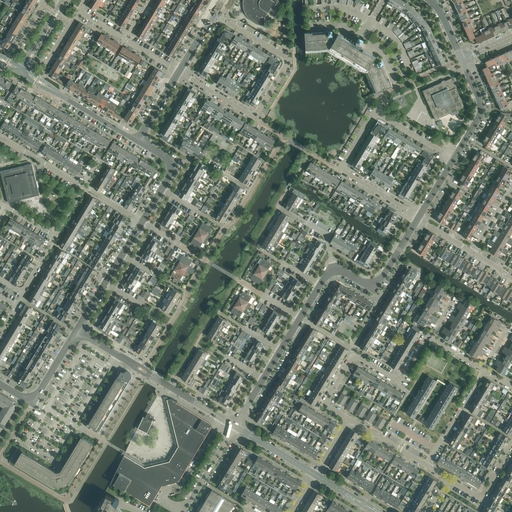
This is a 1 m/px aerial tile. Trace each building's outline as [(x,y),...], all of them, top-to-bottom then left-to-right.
[(24,2),(26,4),(23,7),(31,12),(33,7),(26,3),(27,2),(25,0),(24,2)] [(138,5),(130,0),(128,5),(135,9),(138,5)] [(243,0),(243,1),(243,7),(246,15),(249,19),(251,21),(253,23),(256,24),(260,25),(264,26),(265,19),(275,2),(272,0),(271,0),(243,0)] [(396,10),(402,1),(400,0),(395,0),(392,7),(396,10)] [(461,0),(458,0),(453,3),(456,8),(464,5),(463,4),(461,0)] [(401,13),(407,3),(406,3),(405,3),(402,1),(396,10),(401,13)] [(89,7),(96,11),(99,7),(92,2),(89,7)] [(201,8),(202,9),(204,7),(195,2),(192,6),(200,11),(201,8)] [(153,8),(161,12),(163,8),(156,3),(153,8)] [(411,6),(407,4),(407,3),(401,13),(406,15),(411,6)] [(467,5),(466,3),(463,4),(464,5),(456,8),(458,13),(466,10),(464,6),(467,5)] [(135,9),(128,5),(125,10),(132,14),(135,9)] [(199,14),(198,13),(200,11),(192,6),(190,11),(198,16),(199,14)] [(417,12),(414,9),(411,6),(406,15),(409,20),(418,12),(417,12)] [(21,12),(28,16),(31,12),(23,7),(21,11),(19,10),(18,12),(20,13),(21,12)] [(161,12),(153,8),(151,13),(158,17),(161,12)] [(132,14),(125,10),(122,14),(129,19),(132,14)] [(468,14),(466,10),(458,13),(460,18),(468,15),(468,14)] [(195,18),(197,18),(198,16),(190,11),(187,16),(194,20),(195,18)] [(18,17),(25,21),(28,16),(21,12),(20,13),(18,17)] [(413,24),(421,17),(418,14),(418,13),(418,12),(409,20),(413,24)] [(158,17),(151,13),(148,17),(155,22),(158,17)] [(471,15),(470,13),(468,14),(468,15),(460,18),(462,23),(470,20),(468,16),(471,15)] [(129,19),(122,14),(119,19),(126,23),(129,19)] [(194,23),(193,22),(194,20),(187,16),(184,20),(192,25),(194,23)] [(15,21),(22,26),(25,21),(18,17),(16,20),(13,19),(12,21),(14,22),(15,21)] [(155,22),(148,17),(145,22),(152,26),(155,22)] [(416,28),(425,20),(424,20),(421,17),(413,24),(416,28)] [(506,21),(509,29),(511,27),(511,21),(511,19),(506,21),(505,18),(503,19),(505,21),(506,21)] [(116,24),(123,28),(126,23),(119,19),(116,24)] [(190,27),(191,27),(192,25),(184,20),(181,25),(188,29),(190,27)] [(428,25),(425,22),(425,21),(425,20),(416,28),(420,32),(430,28),(428,25)] [(472,24),(470,20),(462,23),(464,28),(472,25),(472,24)] [(15,21),(14,22),(12,26),(19,30),(22,26),(15,21)] [(505,21),(501,23),(504,31),(509,29),(506,21),(505,21)] [(89,28),(80,22),(77,27),(86,33),(89,28)] [(152,26),(145,22),(142,27),(150,31),(152,26)] [(475,24),(475,22),(472,24),(472,25),(464,28),(467,33),(472,31),(475,30),(473,26),(475,24)] [(496,25),(499,34),(504,31),(501,23),(497,25),(495,22),(493,23),(495,26),(496,25)] [(11,25),(9,29),(8,28),(7,30),(7,31),(9,32),(9,31),(17,35),(19,30),(12,26),(11,25)] [(188,32),(187,32),(188,29),(181,25),(178,29),(187,34),(188,32)] [(491,28),(494,36),(499,34),(496,25),(495,26),(491,28)] [(86,33),(77,27),(74,32),(81,36),(82,35),(84,36),(86,33)] [(150,31),(142,27),(140,31),(147,35),(150,31)] [(486,30),(489,38),(494,36),(491,28),(487,29),(486,27),(484,28),(485,30),(486,30)] [(420,38),(422,37),(433,32),(432,32),(430,28),(420,32),(418,33),(420,38)] [(184,36),(185,37),(187,34),(178,29),(176,34),(183,38),(184,36)] [(226,37),(233,41),(236,36),(238,33),(235,31),(233,34),(228,30),(225,31),(226,37)] [(482,35),(484,40),(489,38),(486,30),(485,30),(481,32),(482,35)] [(5,34),(7,35),(14,40),(17,35),(9,31),(9,32),(7,31),(5,34)] [(137,36),(146,42),(149,37),(147,35),(140,31),(137,36)] [(222,43),(226,37),(225,31),(222,32),(219,37),(216,36),(214,38),(222,43)] [(326,31),(326,32),(305,33),(306,53),(328,52),(365,74),(374,94),(392,86),(383,66),(384,66),(381,61),(377,63),(377,64),(377,65),(375,63),(373,62),(375,59),(362,51),(363,50),(361,48),(357,46),(358,45),(360,46),(364,40),(359,37),(355,43),(357,44),(356,45),(353,43),(350,42),(350,43),(337,36),(335,39),(333,38),(331,36),(332,36),(332,31),(326,31)] [(475,38),(472,31),(467,33),(470,41),(475,38)] [(81,37),(83,38),(84,36),(82,35),(81,36),(74,32),(71,36),(78,41),(81,37)] [(425,42),(435,38),(433,34),(433,33),(433,32),(422,37),(425,42)] [(101,34),(97,42),(101,45),(107,35),(105,34),(103,35),(101,34)] [(183,41),(181,41),(183,38),(176,34),(173,39),(181,44),(183,41)] [(239,37),(236,36),(233,41),(231,43),(236,46),(242,36),(240,34),(239,37)] [(7,35),(4,39),(2,38),(1,39),(3,41),(4,40),(11,44),(14,40),(7,35)] [(109,39),(109,37),(107,35),(101,45),(106,47),(111,40),(109,39)] [(482,35),(475,38),(477,43),(484,40),(482,35)] [(78,41),(71,36),(68,41),(76,45),(76,44),(78,41)] [(242,39),(244,37),(242,36),(236,46),(240,49),(245,41),(242,39)] [(213,40),(216,42),(214,45),(222,50),(225,45),(222,43),(214,38),(213,40)] [(427,47),(437,42),(436,41),(435,38),(425,42),(427,47)] [(179,45),(180,46),(181,44),(173,39),(170,43),(177,48),(179,45)] [(5,47),(8,49),(11,44),(4,40),(3,41),(0,46),(0,47),(3,49),(5,47)] [(114,40),(112,40),(111,40),(106,47),(111,50),(116,41),(114,40)] [(250,40),(248,43),(245,41),(240,49),(245,52),(252,41),(250,40)] [(76,45),(68,41),(66,46),(73,50),(75,46),(77,47),(78,46),(76,44),(76,45)] [(120,45),(119,44),(118,42),(116,41),(111,50),(115,53),(120,45)] [(252,45),(253,42),(252,41),(245,52),(250,55),(254,47),(252,45)] [(429,52),(439,48),(437,44),(437,43),(437,42),(427,47),(429,52)] [(177,51),(176,50),(177,48),(170,43),(167,48),(176,53),(177,51)] [(213,48),(210,46),(209,48),(220,54),(222,50),(214,45),(213,48)] [(73,50),(66,46),(63,50),(70,55),(71,54),(73,50)] [(259,46),(257,48),(254,47),(250,55),(254,57),(261,47),(259,46)] [(124,48),(123,47),(118,55),(123,58),(128,48),(126,47),(124,48)] [(261,51),(263,48),(261,47),(254,57),(259,60),(264,52),(261,51)] [(131,52),(130,50),(128,48),(123,58),(127,60),(132,52),(131,52)] [(173,55),(174,55),(176,53),(167,48),(164,53),(172,57),(173,55)] [(208,50),(210,51),(209,54),(217,59),(218,60),(221,55),(220,54),(209,48),(208,50)] [(429,52),(431,57),(442,52),(441,52),(441,51),(439,48),(429,52)] [(70,55),(63,50),(60,55),(67,59),(69,56),(72,57),(73,55),(71,54),(70,55)] [(259,60),(264,63),(265,60),(270,52),(268,51),(266,54),(264,52),(259,60)] [(136,53),(134,53),(132,52),(127,60),(132,63),(138,54),(136,53)] [(265,60),(272,64),(278,63),(277,60),(271,57),(273,54),(270,52),(265,60)] [(431,57),(428,58),(431,63),(443,58),(442,54),(442,53),(442,52),(431,57)] [(507,52),(502,54),(506,62),(510,60),(511,63),(511,62),(511,59),(511,60),(507,52)] [(140,57),(140,55),(138,54),(132,63),(137,66),(142,58),(140,57)] [(207,57),(204,55),(203,57),(214,63),(217,59),(209,54),(207,57)] [(497,56),(501,64),(502,64),(506,62),(502,54),(497,56)] [(67,59),(60,55),(57,60),(64,64),(65,63),(67,59)] [(497,56),(492,59),(495,64),(496,67),(500,65),(501,67),(503,67),(502,64),(501,64),(497,56)] [(202,59),(205,61),(203,63),(211,68),(214,63),(203,57),(202,59)] [(445,62),(443,58),(431,63),(433,68),(446,63),(446,62),(445,62)] [(485,62),(487,67),(488,67),(495,64),(492,59),(485,62)] [(64,64),(57,60),(54,64),(62,68),(64,65),(66,66),(67,64),(65,63),(64,64)] [(202,66),(199,64),(198,66),(208,73),(211,68),(203,63),(202,66)] [(272,64),(268,71),(276,76),(278,73),(275,71),(278,66),(278,63),(272,64)] [(58,74),(60,75),(62,73),(59,72),(62,68),(54,64),(52,69),(59,73),(58,74)] [(199,77),(204,80),(208,73),(198,66),(196,68),(199,70),(198,73),(200,74),(199,77)] [(162,72),(153,67),(150,71),(159,77),(162,72)] [(487,67),(482,69),(485,76),(491,74),(488,67),(487,67)] [(52,76),(50,78),(60,83),(61,81),(56,78),(58,74),(59,73),(52,69),(49,74),(52,76)] [(272,76),(275,77),(276,76),(268,71),(265,69),(262,74),(270,79),(272,76)] [(150,76),(149,77),(157,82),(158,82),(159,80),(158,79),(159,77),(150,71),(148,75),(150,76)] [(491,74),(485,76),(488,81),(496,78),(495,77),(494,72),(491,74)] [(271,83),(269,81),(270,79),(262,74),(259,78),(270,85),(271,83)] [(145,81),(147,82),(154,86),(157,82),(149,77),(150,76),(148,75),(145,81)] [(219,86),(218,88),(220,89),(226,79),(221,76),(220,79),(217,77),(214,82),(219,86)] [(496,78),(488,81),(490,86),(498,83),(496,79),(499,78),(498,76),(495,77),(496,78)] [(266,85),(269,87),(270,85),(259,78),(257,83),(265,88),(266,85)] [(442,83),(429,88),(422,91),(428,103),(435,120),(451,113),(452,116),(459,113),(458,110),(464,107),(455,88),(454,84),(451,78),(445,81),(443,82),(442,83)] [(221,91),(223,88),(226,89),(231,81),(226,79),(220,89),(221,91)] [(8,91),(12,83),(7,80),(3,88),(8,91)] [(70,80),(67,84),(65,83),(63,82),(61,81),(60,83),(70,90),(74,82),(70,80)] [(147,82),(145,81),(144,80),(141,84),(142,84),(141,86),(143,87),(144,87),(151,91),(154,86),(147,82)] [(229,91),(227,94),(229,95),(236,83),(236,82),(235,81),(234,80),(233,80),(232,81),(231,80),(231,81),(226,89),(229,91)] [(265,88),(257,83),(254,81),(251,86),(254,88),(265,94),(266,92),(263,91),(265,88)] [(74,82),(70,90),(75,92),(79,85),(78,85),(74,82)] [(238,90),(242,85),(237,82),(236,83),(229,95),(231,96),(232,93),(238,97),(241,92),(238,90)] [(79,85),(75,92),(79,95),(84,88),(85,86),(81,84),(79,83),(78,85),(79,85)] [(498,83),(490,86),(492,91),(500,88),(500,87),(498,83)] [(500,88),(492,91),(494,96),(502,93),(501,89),(503,87),(502,85),(500,87),(500,88)] [(17,86),(12,93),(17,96),(21,89),(17,86)] [(141,91),(148,96),(151,91),(144,87),(143,87),(141,91)] [(198,90),(193,87),(191,90),(188,88),(186,91),(184,89),(183,91),(193,98),(198,90)] [(84,88),(79,95),(84,98),(88,91),(87,90),(84,88)] [(88,91),(84,98),(89,101),(93,94),(95,90),(91,88),(90,89),(89,88),(87,90),(88,91)] [(261,94),(264,96),(265,94),(254,88),(251,92),(259,97),(261,94)] [(22,99),(26,92),(21,89),(17,96),(22,99)] [(145,100),(148,96),(141,91),(139,90),(137,94),(136,96),(138,97),(138,96),(145,100)] [(181,93),(184,95),(183,97),(191,102),(193,98),(183,91),(181,93)] [(26,102),(31,95),(26,92),(22,99),(20,101),(24,103),(26,105),(27,102),(26,102)] [(260,101),(257,100),(259,97),(251,92),(248,97),(259,103),(260,101)] [(502,93),(494,96),(496,101),(505,97),(504,96),(502,93)] [(98,96),(97,96),(93,94),(89,101),(93,104),(98,96)] [(98,96),(93,104),(98,106),(104,96),(101,94),(100,95),(98,94),(97,96),(98,96)] [(27,102),(31,105),(32,104),(32,103),(35,98),(35,97),(31,95),(26,102),(27,102)] [(253,106),(255,103),(258,105),(259,103),(248,97),(245,95),(241,102),(249,107),(250,105),(253,106)] [(508,97),(507,95),(504,96),(505,97),(496,101),(499,106),(507,102),(505,98),(508,97)] [(31,105),(30,106),(35,109),(41,99),(36,96),(35,97),(35,98),(32,103),(32,104),(31,105)] [(110,98),(108,97),(108,98),(104,96),(98,106),(103,109),(107,102),(106,102),(107,99),(109,101),(109,100),(110,98)] [(135,100),(143,105),(145,100),(138,96),(138,97),(136,96),(133,99),(135,100)] [(181,100),(178,98),(177,100),(188,107),(191,102),(183,97),(181,100)] [(205,113),(207,110),(213,100),(211,99),(210,101),(204,98),(201,103),(204,105),(202,107),(200,110),(205,113)] [(40,111),(45,102),(41,99),(35,109),(40,111)] [(107,102),(103,109),(107,112),(113,102),(109,100),(109,101),(107,99),(106,102),(107,102)] [(135,100),(133,99),(131,103),(130,105),(132,106),(133,105),(140,109),(143,105),(135,100)] [(176,102),(179,104),(177,107),(185,111),(188,107),(177,100),(176,102)] [(213,104),(215,101),(213,100),(207,110),(211,113),(216,105),(213,104)] [(44,114),(50,105),(45,102),(40,111),(44,114)] [(113,113),(118,105),(113,102),(107,112),(117,118),(119,116),(113,113)] [(507,108),(509,108),(507,102),(499,106),(501,111),(504,110),(505,112),(508,110),(507,108)] [(221,104),(219,107),(216,105),(211,113),(210,115),(215,118),(223,105),(221,104)] [(49,117),(55,107),(50,105),(44,114),(49,117)] [(130,110),(137,114),(140,109),(133,105),(132,106),(130,110)] [(223,109),(224,106),(223,105),(215,118),(219,121),(221,119),(226,111),(223,109)] [(54,120),(55,117),(59,110),(55,107),(49,117),(54,120)] [(175,109),(172,108),(171,110),(182,116),(185,111),(177,107),(175,109)] [(60,120),(64,113),(59,110),(55,117),(60,120)] [(124,114),(126,115),(127,114),(134,119),(137,114),(130,110),(128,113),(125,112),(124,114)] [(170,111),(173,113),(171,116),(179,121),(182,116),(171,110),(170,111)] [(230,110),(228,113),(226,111),(221,119),(225,122),(232,111),(230,110)] [(232,115),(234,112),(232,111),(225,122),(230,124),(235,116),(232,115)] [(65,114),(64,113),(60,120),(58,122),(62,125),(64,126),(65,124),(64,123),(68,116),(69,115),(66,113),(65,114)] [(508,117),(510,113),(500,113),(497,118),(505,123),(508,117)] [(124,119),(131,124),(134,119),(127,114),(126,115),(124,119)] [(239,115),(237,118),(235,116),(230,124),(234,127),(233,129),(241,116),(239,115)] [(69,126),(73,119),(68,116),(64,123),(65,124),(69,126)] [(170,119),(167,117),(166,119),(177,125),(179,121),(171,116),(170,119)] [(239,130),(244,122),(241,120),(243,118),(241,116),(233,129),(234,129),(235,127),(239,130)] [(10,133),(14,127),(16,123),(12,121),(13,119),(11,118),(10,121),(12,122),(10,125),(9,124),(5,131),(10,133)] [(494,123),(502,128),(505,123),(497,118),(494,123)] [(74,129),(78,121),(73,119),(69,126),(73,128),(71,130),(73,131),(74,129)] [(165,121),(167,122),(166,125),(174,130),(177,125),(166,119),(165,121)] [(8,123),(5,121),(3,123),(3,124),(1,128),(5,131),(9,124),(10,125),(12,122),(10,121),(8,123)] [(72,134),(73,132),(77,134),(82,124),(78,121),(74,129),(73,131),(71,130),(70,132),(72,134)] [(376,136),(380,130),(378,121),(372,130),(370,129),(368,131),(376,136)] [(380,130),(386,133),(386,134),(391,126),(388,124),(387,127),(378,121),(380,130)] [(248,123),(248,124),(245,123),(239,134),(244,137),(251,125),(248,123)] [(504,129),(502,128),(494,123),(491,128),(499,133),(501,134),(504,129)] [(83,134),(87,127),(82,124),(77,134),(80,136),(82,137),(84,135),(83,134)] [(164,128),(161,126),(160,128),(171,135),(174,130),(166,125),(164,128)] [(253,128),(254,126),(251,125),(244,137),(249,140),(250,137),(255,129),(253,128)] [(18,129),(14,127),(10,133),(15,136),(19,130),(20,130),(21,128),(19,126),(18,129)] [(386,133),(384,136),(389,139),(394,131),(391,130),(393,127),(391,126),(386,134),(386,133)] [(80,136),(79,138),(81,139),(82,137),(86,140),(92,130),(87,127),(83,134),(84,135),(82,137),(80,136)] [(159,130),(162,132),(160,135),(163,136),(161,139),(166,142),(171,135),(160,128),(159,130)] [(499,133),(491,128),(488,133),(496,138),(499,133)] [(23,132),(19,139),(24,142),(28,135),(30,132),(25,129),(23,132)] [(258,129),(257,130),(255,129),(250,137),(255,140),(261,131),(258,129)] [(19,130),(15,136),(19,139),(23,132),(20,130),(19,130)] [(92,140),(96,133),(92,130),(86,140),(89,142),(90,141),(92,143),(93,140),(92,140)] [(399,130),(397,133),(394,131),(389,139),(394,142),(400,131),(399,130)] [(263,134),(264,132),(261,131),(255,140),(260,143),(265,135),(263,134)] [(379,138),(376,136),(368,131),(367,133),(370,135),(368,138),(376,142),(379,138)] [(401,135),(402,132),(400,131),(394,142),(399,145),(403,137),(401,135)] [(30,132),(28,135),(24,142),(28,145),(32,138),(34,134),(30,132)] [(90,141),(89,142),(95,145),(101,135),(99,134),(99,133),(97,132),(96,133),(92,140),(93,140),(92,143),(90,141)] [(496,138),(488,133),(485,138),(492,143),(496,138)] [(181,147),(179,150),(181,151),(188,140),(188,139),(189,140),(189,139),(190,137),(185,134),(178,145),(181,147)] [(100,148),(101,145),(106,138),(101,135),(95,145),(100,148)] [(268,135),(267,136),(265,135),(260,143),(265,146),(271,136),(268,135)] [(270,149),(275,141),(273,139),(274,138),(271,136),(265,146),(270,149)] [(408,136),(406,138),(403,137),(399,145),(397,147),(402,150),(403,148),(410,137),(408,136)] [(183,152),(185,149),(188,151),(194,140),(190,137),(189,139),(189,140),(188,139),(188,140),(181,151),(183,152)] [(410,141),(412,138),(410,137),(403,148),(408,150),(413,142),(410,141)] [(36,140),(32,138),(28,145),(33,147),(37,141),(38,141),(39,139),(37,138),(36,140)] [(106,148),(110,141),(106,138),(101,145),(106,148)] [(366,140),(363,139),(362,141),(373,147),(376,142),(368,138),(366,140)] [(482,144),(486,146),(484,149),(489,152),(491,149),(489,148),(492,143),(485,138),(482,144)] [(38,150),(40,147),(41,148),(44,143),(42,142),(43,141),(40,139),(39,139),(38,141),(37,141),(33,147),(38,150)] [(190,153),(189,156),(190,157),(199,144),(199,143),(194,140),(188,151),(190,153)] [(361,142),(364,144),(362,147),(370,152),(372,153),(375,148),(373,147),(362,141),(361,142)] [(417,141),(415,144),(413,142),(408,150),(412,153),(419,142),(417,141)] [(417,156),(419,153),(422,148),(419,146),(421,143),(419,142),(412,153),(417,156)] [(43,149),(41,152),(46,155),(50,148),(51,149),(52,147),(47,143),(46,144),(44,143),(41,148),(43,149)] [(113,143),(107,152),(112,155),(113,153),(118,146),(113,143)] [(194,155),(197,157),(199,154),(200,155),(204,150),(199,147),(200,145),(199,144),(190,157),(192,158),(194,155)] [(419,153),(425,157),(434,155),(425,149),(426,147),(423,145),(422,148),(419,153)] [(118,156),(122,148),(118,146),(113,153),(118,156)] [(50,148),(46,155),(50,158),(56,149),(52,147),(51,149),(50,148)] [(361,150),(358,148),(357,150),(367,156),(370,152),(362,147),(361,150)] [(123,158),(127,151),(122,148),(118,156),(122,158),(120,160),(122,161),(124,159),(123,158)] [(56,149),(50,158),(55,161),(59,154),(60,155),(61,152),(59,151),(56,149)] [(356,152),(358,153),(357,156),(365,161),(367,162),(370,158),(367,156),(357,150),(356,152)] [(488,154),(481,150),(479,153),(477,151),(474,157),(482,161),(485,156),(486,157),(488,154)] [(126,164),(127,161),(132,154),(127,151),(123,158),(124,159),(122,161),(120,160),(119,162),(121,163),(122,162),(126,164)] [(59,154),(55,161),(60,163),(64,157),(60,155),(59,154)] [(132,164),(136,157),(132,154),(127,161),(131,163),(130,166),(132,167),(133,165),(132,164)] [(262,160),(258,158),(254,155),(250,160),(260,166),(262,163),(260,163),(262,160)] [(425,157),(421,163),(421,164),(429,169),(431,166),(428,164),(434,155),(425,157)] [(355,159),(352,157),(351,159),(362,166),(365,161),(357,156),(355,159)] [(64,157),(60,163),(64,166),(68,160),(69,160),(71,158),(69,157),(67,159),(64,157)] [(135,169),(136,167),(141,160),(136,157),(132,164),(133,165),(132,167),(130,166),(128,168),(130,169),(131,167),(135,169)] [(482,161),(474,157),(471,162),(478,166),(482,161)] [(362,166),(351,159),(350,161),(353,163),(351,166),(354,167),(352,170),(360,174),(361,172),(359,170),(362,166)] [(68,160),(64,166),(69,169),(73,162),(69,160),(68,160)] [(145,162),(141,160),(136,167),(135,169),(139,172),(139,171),(141,172),(142,170),(141,170),(145,162)] [(257,168),(258,169),(260,166),(250,160),(248,165),(256,170),(257,168)] [(207,166),(198,161),(197,163),(198,164),(196,167),(204,171),(207,166)] [(73,162),(69,169),(73,172),(77,165),(78,166),(80,163),(78,162),(76,165),(73,162)] [(144,175),(146,172),(150,165),(145,162),(141,170),(142,170),(141,172),(139,171),(139,172),(138,173),(139,174),(140,173),(144,175)] [(310,162),(305,170),(311,173),(316,164),(313,162),(313,164),(310,162)] [(425,169),(428,170),(429,169),(421,164),(421,163),(419,162),(416,167),(424,171),(425,169)] [(478,166),(471,162),(468,167),(475,171),(478,166)] [(78,175),(80,171),(84,165),(80,163),(78,166),(77,165),(73,172),(78,175)] [(40,195),(38,189),(36,180),(32,164),(25,165),(1,171),(0,171),(8,201),(8,203),(19,200),(40,195)] [(318,167),(319,166),(316,164),(311,173),(315,176),(320,168),(318,167)] [(156,172),(153,171),(155,168),(150,165),(146,172),(153,177),(156,172)] [(256,173),(254,172),(256,170),(248,165),(245,170),(254,176),(256,173)] [(113,168),(109,166),(106,171),(115,176),(118,171),(113,169),(113,168)] [(511,171),(504,166),(501,171),(509,176),(511,171)] [(194,170),(192,171),(201,176),(203,178),(206,173),(204,171),(196,167),(194,170)] [(425,176),(422,174),(424,171),(416,167),(413,171),(424,178),(425,176)] [(465,172),(472,177),(475,171),(468,167),(465,172)] [(323,168),(322,169),(320,168),(315,176),(320,179),(326,170),(323,168)] [(372,178),(371,181),(372,182),(379,171),(374,168),(372,171),(370,170),(367,175),(372,178)] [(251,178),(252,179),(254,176),(245,170),(242,175),(250,180),(251,178)] [(328,173),(329,172),(326,170),(320,179),(325,182),(330,174),(328,173)] [(496,174),(506,180),(509,176),(501,171),(499,170),(496,174)] [(115,176),(106,171),(103,175),(110,180),(110,181),(112,182),(113,180),(115,176)] [(191,173),(192,173),(190,176),(198,181),(201,176),(192,171),(191,173)] [(374,183),(376,180),(379,182),(384,174),(379,171),(372,182),(374,183)] [(420,178),(423,180),(424,178),(413,171),(410,176),(418,181),(420,178)] [(472,177),(465,172),(461,177),(469,182),(472,177)] [(333,174),(332,175),(330,174),(325,182),(330,185),(336,176),(333,174)] [(382,184),(380,186),(382,188),(388,177),(384,174),(379,182),(382,184)] [(385,186),(391,189),(394,184),(391,183),(394,177),(390,174),(388,177),(382,188),(384,189),(385,186)] [(495,180),(503,185),(506,180),(496,174),(493,179),(495,180)] [(110,180),(103,175),(101,180),(108,184),(110,181),(110,180)] [(250,183),(249,182),(250,180),(242,175),(239,180),(248,186),(250,183)] [(188,180),(188,179),(187,181),(195,186),(198,181),(190,176),(188,180)] [(338,179),(339,178),(336,176),(330,185),(335,188),(340,180),(338,179)] [(419,185),(416,183),(418,181),(410,176),(407,180),(418,187),(419,185)] [(458,182),(462,185),(461,187),(466,191),(467,188),(466,187),(469,182),(461,177),(458,182)] [(108,184),(101,180),(98,185),(105,189),(104,190),(107,191),(108,189),(105,188),(108,184)] [(341,181),(335,192),(340,195),(340,194),(348,181),(346,180),(344,183),(341,181)] [(414,187),(417,189),(418,187),(407,180),(405,185),(412,190),(414,187)] [(493,185),(500,189),(503,185),(495,180),(493,185)] [(144,187),(139,184),(138,184),(136,183),(134,187),(136,188),(136,189),(143,193),(149,182),(147,181),(144,187)] [(186,183),(184,186),(192,191),(195,186),(187,181),(186,183)] [(348,185),(350,182),(348,181),(340,194),(344,197),(346,195),(351,187),(348,185)] [(242,192),(244,193),(246,190),(236,184),(233,189),(241,194),(242,192)] [(95,189),(98,191),(102,193),(104,190),(105,189),(98,185),(95,189)] [(355,185),(354,188),(351,187),(346,195),(351,197),(357,187),(355,185)] [(414,194),(411,193),(412,190),(405,185),(402,190),(413,196),(414,194)] [(490,189),(497,194),(500,189),(493,185),(490,189)] [(182,189),(181,191),(189,196),(192,191),(184,186),(182,189)] [(357,191),(359,188),(357,187),(351,197),(355,200),(360,192),(357,191)] [(133,193),(140,197),(143,193),(136,189),(134,188),(132,191),(130,193),(132,194),(133,193)] [(241,197),(240,196),(241,194),(233,189),(230,194),(240,200),(241,197)] [(462,194),(464,194),(465,192),(460,189),(458,191),(454,189),(451,194),(459,199),(462,194)] [(487,194),(495,199),(497,194),(490,189),(487,194)] [(130,193),(128,196),(136,201),(136,202),(138,203),(140,200),(139,200),(140,197),(133,193),(132,194),(130,193),(132,191),(129,190),(128,191),(130,193)] [(409,196),(411,198),(413,196),(402,190),(397,197),(402,200),(404,198),(407,199),(409,196)] [(180,193),(178,196),(186,201),(189,196),(181,191),(180,193)] [(365,191),(363,194),(360,192),(355,200),(360,203),(366,192),(365,191)] [(367,196),(368,193),(366,192),(360,203),(364,206),(369,198),(367,196)] [(294,193),(292,195),(291,194),(289,197),(299,203),(302,198),(294,193)] [(240,200),(230,194),(227,199),(235,204),(237,202),(238,202),(240,200)] [(448,199),(456,204),(459,199),(451,194),(448,199)] [(484,199),(492,203),(495,199),(487,194),(484,199)] [(94,198),(91,196),(88,200),(95,205),(95,206),(97,207),(98,205),(100,202),(94,198)] [(127,196),(124,200),(134,207),(136,204),(135,204),(136,202),(136,201),(128,196),(127,196)] [(287,200),(289,201),(288,203),(296,208),(299,203),(289,197),(287,200)] [(374,197),(372,199),(369,198),(364,206),(363,208),(368,211),(376,198),(374,197)] [(376,202),(378,199),(376,198),(368,211),(372,214),(376,209),(378,210),(381,205),(376,202)] [(235,207),(234,206),(235,204),(227,199),(224,204),(234,210),(235,207)] [(456,204),(448,199),(445,204),(453,209),(456,204)] [(481,203),(489,208),(492,203),(484,199),(481,203)] [(92,209),(95,206),(95,205),(88,200),(85,205),(92,209)] [(124,200),(121,205),(130,211),(132,208),(133,209),(134,207),(124,200)] [(283,207),(293,213),(296,208),(288,203),(286,205),(285,204),(283,207)] [(479,208),(486,212),(489,208),(481,203),(479,208)] [(231,212),(232,212),(234,210),(224,204),(221,209),(229,214),(231,212)] [(442,209),(450,214),(453,209),(445,204),(442,209)] [(92,209),(85,205),(83,210),(90,214),(89,215),(91,216),(93,214),(90,213),(92,209)] [(181,210),(173,205),(171,208),(170,208),(169,210),(178,215),(181,210)] [(387,214),(397,221),(399,219),(396,217),(398,214),(395,213),(396,210),(389,206),(384,213),(387,214)] [(476,212),(483,217),(486,212),(479,208),(476,212)] [(230,217),(228,216),(229,214),(221,209),(218,214),(228,219),(230,217)] [(439,215),(446,219),(450,214),(442,209),(439,215)] [(89,215),(90,214),(83,210),(80,214),(87,219),(89,215)] [(168,211),(169,212),(167,215),(175,220),(178,215),(169,210),(168,211)] [(113,216),(124,222),(127,217),(116,211),(113,216)] [(279,214),(280,215),(279,217),(287,222),(290,217),(281,211),(279,214)] [(473,217),(481,222),(483,217),(476,212),(473,217)] [(87,219),(80,214),(77,219),(84,223),(83,224),(86,226),(87,224),(85,222),(87,219)] [(215,219),(223,224),(225,221),(226,222),(228,219),(218,214),(215,219)] [(396,223),(397,221),(387,214),(384,219),(392,224),(394,221),(396,223)] [(165,218),(164,218),(163,219),(172,224),(175,220),(167,215),(165,218)] [(446,219),(439,215),(436,220),(443,224),(446,219)] [(113,222),(114,223),(121,227),(124,222),(113,216),(110,221),(113,222)] [(278,219),(276,218),(275,221),(284,227),(287,222),(279,217),(278,219)] [(393,228),(390,227),(392,224),(384,219),(381,217),(378,222),(379,222),(392,230),(393,228)] [(470,222),(478,226),(481,222),(473,217),(470,222)] [(8,222),(4,229),(9,231),(11,229),(15,222),(10,219),(10,220),(9,221),(8,222)] [(83,224),(84,223),(77,219),(74,224),(81,228),(84,229),(86,226),(83,224)] [(161,225),(169,229),(172,224),(163,219),(162,221),(163,221),(161,225)] [(273,224),(274,225),(273,227),(281,232),(284,227),(275,221),(273,224)] [(506,224),(501,221),(498,225),(500,226),(499,228),(503,230),(500,233),(505,236),(510,227),(506,224)] [(11,229),(14,231),(15,232),(19,225),(15,222),(11,229)] [(208,222),(206,225),(207,225),(201,235),(208,240),(211,235),(208,233),(212,228),(208,226),(210,224),(208,222)] [(385,233),(386,233),(388,230),(391,232),(392,230),(379,222),(376,227),(384,232),(385,233)] [(467,226),(475,231),(478,226),(470,222),(467,226)] [(122,227),(121,227),(114,223),(111,227),(119,232),(122,227)] [(200,228),(197,226),(194,231),(201,235),(207,225),(206,225),(203,223),(200,228)] [(81,228),(74,224),(71,228),(78,232),(78,233),(80,235),(81,233),(79,231),(81,228)] [(20,234),(24,227),(19,225),(15,232),(14,231),(13,234),(15,235),(16,232),(20,234)] [(465,231),(472,236),(475,231),(467,226),(465,231)] [(24,237),(29,230),(24,227),(20,234),(23,237),(24,237)] [(117,236),(119,232),(111,227),(108,232),(117,237),(117,236)] [(272,229),(270,228),(269,231),(281,238),(284,233),(281,232),(273,227),(272,229)] [(76,237),(78,233),(78,232),(71,228),(69,233),(76,237)] [(29,240),(33,233),(29,230),(24,237),(23,237),(22,239),(24,240),(25,238),(29,240)] [(498,238),(495,243),(499,245),(505,236),(500,233),(495,230),(493,235),(498,238)] [(190,243),(194,245),(195,246),(201,235),(194,231),(191,236),(194,238),(190,243)] [(267,234),(268,234),(267,236),(275,241),(278,243),(281,238),(269,231),(267,234)] [(437,235),(429,231),(426,236),(433,241),(437,235)] [(462,236),(469,240),(472,236),(465,231),(462,236)] [(116,238),(117,237),(108,232),(105,237),(114,242),(116,238)] [(34,243),(38,236),(33,233),(29,240),(28,243),(31,245),(33,242),(34,243)] [(76,237),(69,233),(66,237),(73,242),(72,243),(75,244),(76,242),(73,241),(76,237)] [(203,243),(205,244),(207,241),(208,240),(201,235),(195,246),(194,245),(193,247),(195,249),(196,246),(199,248),(203,243)] [(335,235),(330,243),(333,245),(331,248),(333,249),(340,238),(335,235)] [(43,239),(38,236),(34,243),(33,242),(31,245),(33,246),(34,244),(40,248),(43,242),(41,241),(43,239)] [(266,239),(265,238),(263,241),(272,246),(275,241),(267,236),(266,239)] [(433,241),(426,236),(423,241),(430,246),(433,241)] [(506,243),(511,246),(511,244),(511,240),(509,238),(509,239),(505,236),(499,245),(503,248),(506,243)] [(70,246),(72,243),(73,242),(66,237),(63,242),(70,246)] [(112,246),(111,245),(114,242),(105,237),(103,241),(111,246),(112,246)] [(151,241),(150,242),(158,247),(161,242),(153,238),(151,241)] [(335,250),(337,247),(339,249),(344,241),(340,238),(333,249),(335,250)] [(346,238),(344,241),(339,249),(342,250),(340,253),(342,254),(350,241),(346,238)] [(323,248),(322,248),(324,244),(317,239),(313,245),(322,250),(323,248)] [(379,251),(376,249),(378,247),(368,240),(365,245),(378,253),(379,251)] [(492,247),(489,252),(493,255),(499,245),(495,243),(490,240),(487,244),(492,247)] [(110,247),(111,246),(103,241),(100,246),(108,251),(110,247)] [(261,243),(262,244),(261,246),(269,251),(269,253),(271,254),(273,251),(271,249),(272,246),(263,241),(261,243)] [(344,256),(346,253),(349,254),(355,244),(350,241),(342,254),(344,256)] [(430,246),(423,241),(420,246),(427,251),(430,246)] [(60,247),(69,252),(72,248),(70,246),(63,242),(60,247)] [(148,244),(149,244),(147,247),(155,252),(158,247),(150,242),(148,244)] [(320,251),(321,251),(322,250),(313,245),(311,249),(318,254),(320,251)] [(374,253),(377,255),(378,253),(365,245),(362,250),(373,256),(374,253)] [(508,251),(503,248),(499,245),(493,255),(497,257),(501,252),(506,255),(508,251)] [(106,255),(108,251),(100,246),(97,251),(105,256),(106,255)] [(416,252),(424,256),(427,251),(420,246),(416,252)] [(145,251),(145,250),(144,252),(152,257),(154,258),(157,253),(155,252),(147,247),(145,251)] [(448,249),(444,247),(438,256),(445,260),(451,250),(448,249)] [(317,258),(317,257),(318,254),(311,249),(308,248),(305,253),(308,254),(316,259),(317,258)] [(67,253),(59,249),(56,253),(64,258),(67,253)] [(374,260),(371,259),(373,256),(362,250),(359,254),(373,262),(374,260)] [(453,253),(454,252),(451,250),(445,260),(452,264),(457,255),(453,253)] [(105,256),(97,251),(94,255),(102,260),(105,256)] [(141,257),(149,262),(152,257),(144,252),(143,254),(141,257)] [(23,258),(31,263),(34,258),(26,253),(23,258)] [(53,258),(61,263),(64,258),(56,253),(53,258)] [(314,261),(315,261),(316,259),(308,254),(305,259),(313,264),(314,261)] [(365,264),(367,265),(369,262),(371,264),(373,262),(359,254),(355,262),(363,267),(365,264)] [(100,264),(102,260),(94,255),(91,260),(100,265),(100,264)] [(180,261),(177,259),(174,264),(181,268),(187,258),(187,257),(183,255),(180,261)] [(188,255),(187,257),(187,258),(181,268),(188,273),(189,272),(191,268),(189,266),(192,261),(188,259),(190,256),(188,255)] [(461,257),(461,258),(457,255),(452,264),(458,268),(464,258),(461,257)] [(31,263),(23,258),(21,257),(18,261),(20,263),(28,267),(31,263)] [(50,262),(59,268),(61,263),(53,258),(50,262)] [(89,258),(86,263),(97,270),(99,266),(100,265),(91,260),(89,258)] [(311,267),(313,264),(305,259),(303,258),(300,263),(302,264),(310,269),(311,267)] [(467,261),(467,260),(464,258),(458,268),(465,272),(470,263),(467,261)] [(263,259),(259,264),(257,263),(254,267),(261,272),(267,261),(268,262),(270,260),(268,259),(266,261),(263,259)] [(20,263),(18,261),(15,266),(17,267),(26,272),(29,268),(28,267),(20,263)] [(271,271),(268,270),(272,264),(268,262),(267,261),(261,272),(268,276),(271,271)] [(50,263),(48,267),(56,272),(59,268),(50,262),(50,263)] [(475,265),(474,266),(470,263),(465,272),(464,274),(467,277),(469,275),(472,276),(478,267),(475,265)] [(171,276),(174,278),(175,279),(181,268),(174,264),(171,269),(174,270),(171,276)] [(299,269),(307,274),(309,271),(310,269),(302,264),(299,269)] [(94,275),(93,275),(96,271),(88,266),(85,271),(93,276),(94,275)] [(134,269),(133,269),(132,271),(142,277),(145,272),(136,266),(134,269)] [(22,277),(23,277),(26,272),(17,267),(15,272),(23,277),(22,277)] [(45,272),(53,277),(55,278),(58,274),(56,272),(48,267),(45,272)] [(251,272),(254,274),(250,279),(254,281),(252,284),(254,285),(256,283),(255,282),(261,272),(254,267),(251,272)] [(409,270),(406,268),(403,273),(414,279),(417,274),(415,273),(417,271),(411,267),(409,270)] [(480,269),(481,268),(478,267),(472,276),(478,280),(484,271),(480,269)] [(183,276),(185,277),(188,273),(181,268),(175,279),(174,278),(173,280),(175,281),(176,279),(180,281),(183,276)] [(92,277),(93,277),(93,276),(85,271),(82,275),(90,280),(92,277)] [(131,273),(132,273),(130,276),(140,282),(143,277),(142,277),(132,271),(131,273)] [(488,273),(488,274),(484,271),(478,280),(485,285),(491,275),(488,273)] [(23,277),(15,272),(12,276),(20,281),(22,277),(23,277)] [(42,277),(42,276),(41,277),(50,282),(53,277),(45,272),(42,277)] [(255,282),(256,283),(259,285),(263,279),(265,281),(268,276),(261,272),(255,282)] [(401,277),(408,282),(411,284),(414,279),(403,273),(401,277)] [(88,284),(90,280),(82,275),(79,274),(77,279),(79,280),(88,285),(88,284)] [(493,277),(494,276),(491,275),(485,285),(492,288),(492,289),(496,282),(497,280),(493,277)] [(12,276),(9,281),(17,286),(20,281),(12,276)] [(128,279),(127,279),(126,281),(135,286),(137,287),(140,282),(130,276),(128,279)] [(39,281),(47,286),(50,282),(41,277),(39,281)] [(398,282),(406,287),(408,282),(401,277),(398,282)] [(301,283),(293,278),(290,283),(299,288),(300,286),(299,286),(301,283)] [(87,286),(88,285),(79,280),(76,285),(84,290),(87,286)] [(36,286),(44,291),(47,286),(39,281),(36,286)] [(132,291),(135,286),(126,281),(125,282),(126,283),(124,286),(132,291)] [(297,289),(298,290),(299,288),(290,283),(288,282),(285,286),(287,288),(295,293),(297,289)] [(395,287),(403,291),(406,287),(398,282),(395,287)] [(492,288),(490,290),(497,295),(503,285),(500,283),(500,284),(496,282),(492,289),(492,288)] [(82,293),(84,290),(76,285),(74,283),(72,288),(74,289),(82,294),(82,293)] [(181,297),(180,296),(181,294),(173,289),(174,287),(169,284),(168,287),(170,288),(168,292),(170,294),(179,299),(181,297)] [(340,284),(339,287),(340,294),(345,297),(350,290),(340,284)] [(447,295),(444,293),(446,289),(438,284),(434,291),(446,297),(447,295)] [(339,287),(336,285),(330,295),(337,299),(338,299),(339,297),(340,294),(339,287)] [(505,287),(506,287),(503,285),(497,295),(504,299),(509,290),(505,287)] [(36,286),(34,291),(42,296),(44,291),(36,286)] [(392,291),(400,296),(403,291),(395,287),(392,291)] [(294,296),(293,296),(295,293),(287,288),(284,293),(293,298),(294,296)] [(81,295),(82,294),(74,289),(71,294),(79,299),(81,295)] [(350,290),(345,297),(350,300),(355,292),(350,290)] [(31,295),(39,300),(42,296),(34,291),(31,295)] [(250,293),(248,291),(246,294),(243,292),(240,297),(237,295),(234,300),(241,304),(247,294),(248,295),(250,293)] [(390,296),(397,301),(400,296),(392,291),(390,296)] [(440,298),(444,300),(446,297),(434,291),(431,297),(438,301),(440,298)] [(355,292),(350,300),(354,303),(359,295),(355,292)] [(77,303),(79,299),(71,294),(69,293),(66,297),(68,299),(76,304),(77,303)] [(281,298),(289,302),(291,299),(292,299),(293,298),(284,293),(281,298)] [(176,301),(178,302),(179,299),(170,294),(167,299),(175,304),(176,301)] [(254,298),(248,295),(247,294),(241,304),(248,309),(254,298)] [(28,300),(36,305),(39,300),(31,295),(28,300)] [(337,299),(330,295),(327,299),(335,304),(337,299)] [(359,295),(354,303),(359,306),(364,298),(359,295)] [(387,301),(394,305),(397,301),(390,296),(387,301)] [(440,307),(436,305),(438,301),(431,297),(427,303),(438,310),(440,307)] [(364,298),(359,306),(358,308),(362,311),(364,309),(368,301),(364,298)] [(76,304),(68,299),(65,303),(73,308),(76,304)] [(114,302),(112,304),(121,309),(124,304),(116,299),(114,302)] [(175,306),(174,306),(175,304),(167,299),(164,303),(174,309),(175,306)] [(335,304),(327,299),(324,304),(332,309),(335,304)] [(231,305),(234,307),(231,312),(234,314),(233,316),(235,318),(236,315),(235,315),(241,304),(234,300),(231,305)] [(369,311),(373,304),(368,301),(364,309),(369,311)] [(384,305),(392,310),(394,311),(397,307),(394,305),(387,301),(384,305)] [(473,305),(465,301),(463,304),(460,302),(458,305),(469,312),(473,305)] [(169,314),(171,311),(172,312),(174,309),(164,303),(161,302),(158,308),(162,311),(163,310),(169,314)] [(69,312),(70,313),(73,308),(65,303),(62,308),(69,312)] [(433,310),(436,312),(438,310),(427,303),(423,309),(431,314),(433,310)] [(33,310),(25,304),(22,309),(30,314),(33,310)] [(111,305),(112,305),(110,309),(120,315),(123,310),(121,309),(112,304),(111,305)] [(235,315),(236,315),(239,317),(243,312),(245,314),(248,309),(241,304),(235,315)] [(332,309),(324,304),(321,309),(329,313),(332,309)] [(381,310),(389,315),(392,310),(384,305),(381,310)] [(456,308),(460,310),(458,313),(465,318),(469,312),(458,305),(456,308)] [(61,307),(61,308),(59,307),(57,310),(59,312),(58,312),(67,317),(69,312),(62,308),(61,307)] [(19,314),(28,319),(30,314),(22,309),(19,314)] [(108,312),(107,313),(115,318),(117,320),(120,315),(110,309),(108,312)] [(280,319),(282,315),(271,309),(268,314),(271,316),(279,321),(280,319)] [(329,313),(321,309),(319,313),(326,318),(329,313)] [(432,319),(429,317),(431,314),(423,309),(419,315),(431,322),(432,319)] [(378,315),(386,319),(389,315),(381,310),(378,315)] [(56,317),(64,322),(67,317),(58,312),(56,317)] [(105,315),(106,315),(104,318),(112,323),(115,318),(107,313),(105,315)] [(326,318),(319,313),(316,318),(323,322),(326,318)] [(456,317),(452,315),(450,317),(462,324),(465,318),(458,313),(456,317)] [(17,319),(25,324),(28,319),(19,314),(17,319)] [(375,319),(376,320),(377,320),(383,324),(386,319),(378,315),(375,319)] [(418,323),(423,326),(425,323),(429,325),(431,322),(419,315),(416,321),(414,321),(413,323),(417,326),(418,323)] [(227,321),(219,316),(217,319),(216,318),(214,321),(226,328),(228,325),(228,324),(228,323),(227,322),(227,321)] [(277,322),(278,322),(279,321),(271,316),(268,320),(276,325),(277,322)] [(500,327),(496,324),(498,321),(491,316),(487,323),(498,329),(500,327)] [(449,320),(452,322),(450,326),(458,330),(462,324),(450,317),(449,320)] [(114,325),(112,323),(104,318),(102,322),(102,321),(101,323),(111,330),(114,325)] [(313,323),(321,327),(323,322),(316,318),(313,323)] [(14,323),(22,328),(25,324),(17,319),(14,323)] [(274,329),(274,328),(276,325),(268,320),(265,325),(273,330),(274,329)] [(386,326),(383,324),(377,320),(376,320),(374,324),(384,330),(386,326)] [(61,326),(53,321),(50,326),(58,331),(61,326)] [(161,329),(160,329),(161,326),(153,321),(150,327),(160,332),(161,329)] [(213,323),(214,324),(213,326),(221,331),(223,333),(226,328),(214,321),(213,323)] [(11,328),(19,333),(22,328),(14,323),(11,328)] [(106,333),(105,334),(108,336),(109,335),(108,335),(111,330),(101,323),(100,325),(98,328),(106,333)] [(493,330),(497,332),(498,329),(487,323),(483,329),(491,333),(493,330)] [(371,329),(379,334),(381,335),(384,330),(374,324),(371,329)] [(262,330),(270,335),(272,332),(273,330),(265,325),(262,330)] [(47,331),(48,331),(55,336),(55,335),(58,331),(50,326),(47,331)] [(212,328),(210,328),(209,330),(218,336),(221,331),(213,326),(212,328)] [(448,329),(445,327),(443,330),(454,336),(458,330),(450,326),(448,329)] [(157,334),(158,335),(160,332),(150,327),(147,331),(155,336),(157,334)] [(307,332),(315,336),(318,332),(310,327),(307,332)] [(8,333),(16,338),(19,333),(11,328),(8,333)] [(419,333),(412,328),(409,333),(416,338),(419,333)] [(368,334),(376,338),(379,334),(371,329),(368,334)] [(492,339),(489,337),(491,333),(483,329),(480,335),(491,342),(492,339)] [(207,333),(208,334),(207,336),(218,343),(221,338),(218,336),(209,330),(207,333)] [(443,338),(450,343),(454,336),(443,330),(441,332),(445,334),(443,338)] [(57,336),(55,335),(55,336),(48,331),(46,336),(54,341),(57,336)] [(155,339),(154,338),(155,336),(147,331),(144,336),(154,342),(155,339)] [(305,336),(312,341),(315,336),(307,332),(305,336)] [(5,337),(14,342),(16,338),(8,333),(5,337)] [(416,338),(409,333),(406,337),(414,342),(416,338)] [(365,338),(373,343),(376,338),(368,334),(365,338)] [(486,342),(489,344),(491,342),(480,335),(476,341),(483,346),(486,342)] [(52,345),(51,344),(54,341),(46,336),(43,340),(51,346),(52,345)] [(151,344),(152,345),(154,342),(144,336),(141,341),(150,346),(151,344)] [(302,341),(309,346),(312,341),(305,336),(302,341)] [(3,342),(11,347),(14,342),(5,337),(3,342)] [(414,342),(406,337),(403,342),(411,347),(414,342)] [(363,343),(370,348),(373,343),(365,338),(363,343)] [(263,347),(262,347),(264,344),(256,339),(253,344),(262,349),(263,347)] [(50,346),(51,346),(43,340),(40,345),(48,350),(50,346)] [(150,349),(148,348),(150,346),(141,341),(138,346),(148,352),(150,349)] [(299,346),(307,350),(309,346),(302,341),(299,346)] [(485,351),(481,349),(483,346),(476,341),(472,347),(483,354),(485,351)] [(0,346),(8,351),(11,347),(3,342),(0,346)] [(411,347),(403,342),(400,347),(408,351),(411,347)] [(226,349),(228,351),(229,350),(233,352),(236,347),(233,345),(230,343),(228,346),(226,349)] [(360,348),(367,352),(370,348),(363,343),(360,348)] [(46,354),(48,350),(40,345),(37,344),(34,348),(37,350),(45,355),(46,354)] [(260,351),(261,351),(262,349),(253,344),(250,349),(258,354),(260,351)] [(348,350),(340,345),(337,350),(345,355),(348,350)] [(508,349),(505,346),(503,349),(511,354),(511,346),(511,345),(508,349)] [(0,352),(5,356),(8,351),(0,346),(0,352)] [(135,351),(143,356),(145,354),(146,355),(148,352),(138,346),(135,351)] [(296,350),(304,355),(306,356),(309,351),(307,350),(299,346),(296,350)] [(408,351),(400,347),(397,351),(405,356),(408,351)] [(468,354),(476,358),(478,354),(482,357),(483,354),(472,347),(468,354)] [(199,349),(198,351),(196,351),(195,353),(204,359),(207,354),(199,349)] [(257,357),(256,357),(258,354),(250,349),(247,354),(256,359),(257,357)] [(502,352),(505,354),(503,357),(511,362),(511,359),(511,354),(503,349),(502,352)] [(45,356),(45,355),(37,350),(34,355),(42,359),(45,356)] [(293,355),(294,356),(294,355),(301,359),(304,355),(296,350),(293,355)] [(334,354),(342,359),(345,355),(337,350),(334,354)] [(405,356),(397,351),(395,356),(402,361),(405,356)] [(40,363),(42,359),(34,355),(32,353),(29,358),(31,359),(40,364),(40,363)] [(193,356),(194,357),(193,359),(201,364),(204,359),(195,353),(193,356)] [(244,359),(252,364),(254,360),(255,361),(256,359),(247,354),(244,359)] [(332,359),(339,364),(342,359),(334,354),(332,359)] [(302,360),(301,359),(294,355),(294,356),(292,360),(299,365),(302,360)] [(402,361),(395,356),(392,361),(400,365),(402,361)] [(501,361),(497,359),(496,361),(507,368),(511,362),(503,357),(501,361)] [(39,365),(40,364),(31,359),(29,364),(37,369),(39,365)] [(192,361),(190,360),(189,363),(198,369),(201,364),(193,359),(192,361)] [(329,364),(337,368),(339,364),(332,359),(329,364)] [(289,365),(296,369),(299,365),(292,360),(289,365)] [(389,365),(397,370),(400,365),(392,361),(389,365)] [(498,366),(495,370),(503,375),(507,368),(496,361),(494,364),(498,366)] [(187,366),(188,367),(187,369),(195,374),(198,369),(189,363),(187,366)] [(35,373),(34,372),(37,369),(29,364),(26,368),(34,373),(35,373)] [(326,368),(334,373),(337,368),(329,364),(326,368)] [(286,369),(294,374),(296,369),(289,365),(286,369)] [(358,366),(353,374),(358,377),(363,369),(358,366)] [(33,374),(34,374),(34,373),(26,368),(23,373),(31,378),(33,374)] [(323,373),(331,378),(334,373),(326,368),(323,373)] [(186,371),(184,370),(183,373),(192,379),(195,374),(187,369),(186,371)] [(283,374),(291,379),(294,374),(286,369),(283,374)] [(363,369),(358,377),(362,380),(367,372),(363,369)] [(105,420),(108,416),(109,416),(108,415),(111,410),(112,411),(112,410),(111,410),(114,405),(115,406),(115,405),(117,400),(118,400),(121,395),(124,390),(125,387),(127,385),(130,380),(130,379),(131,378),(131,377),(131,375),(131,374),(130,373),(129,372),(128,371),(127,371),(125,371),(124,371),(123,372),(121,371),(122,371),(121,371),(118,370),(114,379),(116,380),(88,425),(89,425),(99,431),(102,426),(103,426),(102,426),(105,421),(106,421),(105,420)] [(31,378),(23,373),(21,372),(18,376),(20,378),(28,383),(31,378)] [(244,377),(237,372),(233,377),(242,382),(243,380),(242,380),(244,377)] [(367,372),(362,380),(367,383),(372,375),(367,372)] [(181,376),(182,376),(181,379),(189,384),(188,385),(191,387),(195,380),(192,379),(183,373),(181,376)] [(331,378),(323,373),(320,378),(328,382),(331,378)] [(280,379),(288,383),(291,379),(283,374),(280,379)] [(372,375),(367,383),(372,386),(376,378),(372,375)] [(428,376),(406,413),(414,418),(437,381),(428,376)] [(240,383),(241,384),(242,382),(233,377),(230,382),(238,387),(240,383)] [(17,383),(22,386),(25,387),(28,383),(20,378),(17,383)] [(328,382),(320,378),(318,382),(325,387),(328,382)] [(376,378),(372,386),(376,388),(381,381),(376,378)] [(284,387),(285,388),(288,383),(280,379),(278,383),(284,387)] [(497,388),(498,386),(488,380),(486,382),(484,385),(492,389),(494,386),(497,388)] [(381,381),(376,388),(381,391),(386,383),(381,381)] [(237,390),(238,387),(230,382),(228,387),(236,392),(237,390)] [(278,383),(277,382),(274,387),(281,392),(284,387),(278,383)] [(325,387),(318,382),(315,387),(323,392),(325,387)] [(386,383),(381,391),(386,394),(390,386),(386,383)] [(424,425),(433,430),(458,387),(450,383),(424,425)] [(483,387),(482,390),(489,394),(492,389),(484,385),(483,387)] [(390,386),(386,394),(390,397),(395,389),(390,386)] [(234,393),(235,393),(236,392),(228,387),(225,391),(233,396),(234,393)] [(271,392),(279,397),(281,392),(274,387),(271,392)] [(323,392),(315,387),(312,391),(320,396),(323,392)] [(395,389),(390,397),(395,400),(400,392),(395,389)] [(480,393),(479,392),(478,395),(486,400),(489,394),(482,390),(480,393)] [(231,400),(231,399),(233,396),(225,391),(222,396),(230,401),(231,400)] [(320,396),(312,391),(309,396),(317,401),(320,396)] [(281,398),(279,397),(271,392),(268,397),(276,401),(278,403),(281,398)] [(404,395),(400,392),(395,400),(400,402),(404,395)] [(341,404),(346,407),(348,405),(345,403),(348,397),(342,393),(336,402),(340,405),(341,404)] [(476,397),(477,398),(475,400),(483,405),(486,400),(478,395),(476,397)] [(229,403),(230,401),(222,396),(219,401),(227,406),(229,403)] [(306,401),(314,406),(317,401),(309,396),(306,401)] [(265,401),(273,406),(276,401),(268,397),(265,401)] [(2,406),(5,407),(14,405),(13,401),(7,398),(2,406)] [(177,403),(178,401),(170,398),(170,399),(167,399),(169,409),(175,408),(177,403)] [(350,409),(356,413),(357,410),(354,408),(358,403),(351,399),(348,405),(346,407),(346,408),(350,410),(350,409)] [(474,403),(473,402),(472,405),(480,410),(483,405),(475,400),(474,403)] [(263,406),(270,411),(273,406),(265,401),(263,406)] [(171,415),(178,413),(182,406),(177,403),(175,408),(169,409),(171,415)] [(303,404),(298,411),(307,417),(312,409),(303,404)] [(5,407),(3,410),(11,415),(15,409),(14,405),(5,407)] [(360,415),(365,418),(367,416),(364,414),(367,409),(361,405),(357,410),(356,413),(355,414),(359,416),(360,415)] [(480,410),(472,405),(470,408),(471,408),(469,411),(480,417),(483,412),(480,410)] [(173,426),(178,425),(187,409),(182,406),(178,413),(171,415),(173,426)] [(260,410),(267,415),(270,417),(273,412),(270,411),(263,406),(260,410)] [(11,415),(3,410),(2,409),(0,412),(0,415),(8,420),(11,415)] [(212,427),(210,426),(211,425),(210,425),(211,423),(187,409),(178,425),(173,426),(178,446),(194,456),(212,427)] [(312,409),(307,417),(312,420),(317,412),(312,409)] [(267,415),(260,410),(257,415),(265,420),(267,415)] [(369,421),(375,424),(376,422),(373,420),(377,414),(370,411),(367,416),(365,418),(365,419),(369,422),(369,421)] [(317,412),(312,420),(317,423),(321,415),(317,412)] [(152,421),(154,417),(149,414),(147,413),(145,417),(143,416),(138,428),(141,430),(147,433),(152,422),(152,421)] [(466,416),(465,415),(464,418),(472,423),(475,417),(468,413),(466,416)] [(0,422),(5,425),(8,420),(0,415),(0,422)] [(254,420),(262,425),(265,420),(257,415),(254,420)] [(321,415),(317,423),(321,426),(326,418),(321,415)] [(386,428),(383,426),(386,420),(380,416),(376,422),(375,424),(374,425),(378,428),(379,427),(384,430),(386,428)] [(326,418),(321,426),(326,428),(331,421),(326,418)] [(463,420),(461,424),(469,428),(472,423),(464,418),(463,420)] [(331,431),(335,424),(331,421),(326,428),(331,431)] [(460,426),(459,426),(458,428),(466,433),(468,435),(471,429),(469,428),(461,424),(460,426)] [(277,425),(272,433),(277,436),(282,428),(277,425)] [(502,431),(509,435),(511,432),(511,433),(511,432),(511,429),(505,425),(502,431)] [(282,439),(287,431),(282,428),(277,436),(282,439)] [(456,431),(457,431),(455,434),(464,439),(465,438),(463,437),(466,433),(458,428),(456,431)] [(359,434),(351,429),(349,434),(356,439),(359,434)] [(287,441),(291,434),(287,431),(282,439),(287,441)] [(507,441),(506,440),(508,437),(501,433),(497,438),(505,443),(507,441)] [(291,444),(296,436),(291,434),(287,441),(291,444)] [(346,439),(354,444),(356,439),(349,434),(346,439)] [(454,436),(453,436),(451,439),(459,443),(462,440),(463,441),(464,439),(455,434),(454,436)] [(296,447),(300,439),(296,436),(291,444),(296,447)] [(57,474),(21,453),(15,464),(54,488),(55,487),(56,485),(59,487),(65,485),(66,483),(68,484),(69,484),(93,445),(92,444),(82,438),(61,473),(59,472),(58,472),(57,474)] [(503,445),(504,446),(505,443),(497,438),(494,443),(502,448),(503,445)] [(300,450),(305,442),(300,439),(296,447),(300,450)] [(354,444),(346,439),(343,444),(351,448),(354,444)] [(449,444),(456,449),(459,443),(451,439),(450,441),(449,444)] [(369,440),(365,448),(369,451),(374,443),(369,440)] [(305,452),(310,445),(305,442),(300,450),(305,452)] [(374,443),(369,451),(374,454),(379,446),(374,443)] [(501,451),(500,450),(502,448),(494,443),(491,449),(499,453),(501,451)] [(340,448),(348,453),(351,448),(343,444),(340,448)] [(310,455),(314,448),(310,445),(305,452),(310,455)] [(172,456),(188,466),(194,456),(178,446),(172,456)] [(235,451),(243,456),(246,451),(238,446),(235,451)] [(379,446),(374,454),(379,456),(383,449),(379,446)] [(314,458),(319,451),(314,448),(310,455),(314,458)] [(348,453),(340,448),(337,453),(345,457),(348,453)] [(383,449),(379,456),(383,459),(388,451),(383,449)] [(497,456),(498,456),(499,453),(491,449),(488,454),(495,458),(497,456)] [(243,456),(235,451),(232,456),(240,460),(243,456)] [(388,462),(393,454),(388,451),(383,459),(388,462)] [(335,457),(342,462),(345,457),(337,453),(335,457)] [(494,461),(495,458),(488,454),(485,459),(493,464),(494,461)] [(124,455),(118,466),(110,483),(111,483),(113,484),(117,486),(130,459),(124,455)] [(169,461),(185,471),(188,466),(172,456),(169,461)] [(240,460),(232,456),(230,460),(237,465),(240,460)] [(395,456),(390,464),(395,466),(400,459),(395,456)] [(437,463),(439,465),(442,467),(446,459),(441,456),(437,463)] [(258,457),(253,464),(258,467),(263,460),(258,457)] [(342,462),(335,457),(332,462),(340,467),(342,462)] [(124,491),(125,491),(150,506),(152,501),(162,486),(168,484),(163,463),(145,468),(130,459),(117,486),(124,491)] [(400,469),(405,462),(400,459),(395,466),(400,469)] [(444,468),(445,468),(447,469),(452,462),(446,459),(442,467),(444,468)] [(491,466),(493,464),(485,459),(482,464),(489,469),(491,466)] [(237,465),(230,460),(227,465),(234,470),(237,465)] [(263,460),(258,467),(263,470),(267,462),(263,460)] [(179,482),(179,481),(185,471),(169,461),(163,463),(168,484),(179,482)] [(267,462),(263,470),(267,473),(272,465),(267,462)] [(329,467),(337,472),(340,467),(332,462),(329,467)] [(405,462),(400,469),(405,472),(409,464),(405,462)] [(450,471),(449,471),(452,473),(457,465),(452,462),(447,469),(450,471)] [(409,464),(405,472),(409,475),(414,467),(409,464)] [(234,470),(227,465),(224,470),(232,474),(234,470)] [(272,465),(267,473),(272,476),(277,468),(272,465)] [(454,474),(455,474),(457,475),(462,468),(457,465),(452,473),(454,474)] [(414,478),(419,470),(414,467),(409,475),(414,478)] [(277,468),(272,476),(277,479),(281,471),(277,468)] [(460,477),(460,478),(462,479),(467,471),(462,468),(457,475),(460,477)] [(234,476),(232,474),(224,470),(221,474),(231,480),(234,476)] [(351,470),(347,478),(351,481),(356,473),(351,470)] [(281,471),(277,479),(281,481),(286,474),(281,471)] [(357,471),(356,473),(351,481),(356,483),(361,476),(362,474),(357,471)] [(465,481),(465,480),(468,482),(472,474),(467,471),(462,479),(465,481)] [(505,475),(503,477),(511,482),(511,475),(507,472),(505,475)] [(231,480),(221,474),(218,479),(226,483),(228,485),(231,480)] [(286,474),(281,481),(286,484),(291,476),(286,474)] [(470,483),(470,484),(472,485),(477,477),(472,474),(468,482),(470,483)] [(291,476),(286,484),(290,487),(295,479),(291,476)] [(361,476),(356,483),(361,486),(365,478),(361,476)] [(436,481),(429,476),(426,481),(434,486),(436,481)] [(478,488),(483,481),(477,477),(472,485),(475,487),(475,486),(478,488)] [(502,480),(501,483),(508,487),(511,482),(503,477),(502,480)] [(365,478),(361,486),(365,489),(370,481),(365,478)] [(221,487),(223,488),(226,483),(218,479),(215,484),(221,487)] [(295,490),(300,482),(295,479),(290,487),(295,490)] [(370,492),(375,484),(370,481),(365,489),(370,492)] [(423,486),(431,490),(434,486),(426,481),(423,486)] [(499,485),(498,485),(497,487),(505,492),(508,487),(501,483),(499,485)] [(377,486),(372,493),(377,496),(382,489),(377,486)] [(420,490),(428,495),(431,490),(423,486),(420,490)] [(246,487),(241,495),(246,498),(251,490),(246,487)] [(495,490),(496,490),(494,493),(502,497),(505,492),(497,487),(495,490)] [(382,499),(387,491),(382,489),(377,496),(382,499)] [(228,511),(234,503),(212,490),(198,511),(228,511)] [(250,501),(255,493),(251,490),(246,498),(250,501)] [(417,495),(425,500),(428,495),(420,490),(417,495)] [(322,496),(314,491),(311,496),(319,500),(322,496)] [(387,502),(391,494),(387,491),(382,499),(387,502)] [(255,493),(250,501),(255,504),(260,496),(255,493)] [(493,496),(492,495),(491,498),(499,503),(502,497),(494,493),(493,496)] [(391,505),(396,497),(391,494),(387,502),(391,505)] [(106,495),(102,504),(98,511),(97,511),(122,511),(119,508),(113,506),(114,504),(114,503),(117,504),(119,500),(115,498),(114,499),(106,495)] [(425,500),(417,495),(415,500),(422,504),(425,500)] [(260,507),(264,499),(260,496),(255,504),(260,507)] [(309,500),(316,505),(319,500),(311,496),(309,500)] [(396,507),(401,500),(396,497),(391,505),(396,507)] [(489,500),(490,501),(488,503),(496,508),(499,503),(491,498),(489,500)] [(264,499),(260,507),(264,509),(269,502),(264,499)] [(306,505),(314,510),(316,505),(309,500),(306,505)] [(422,504),(415,500),(412,504),(420,509),(422,504)] [(268,511),(269,511),(274,504),(269,502),(264,509),(268,511)] [(332,502),(327,509),(332,511),(337,504),(332,502)] [(487,506),(486,506),(484,508),(490,511),(492,511),(496,508),(488,503),(487,506)]
